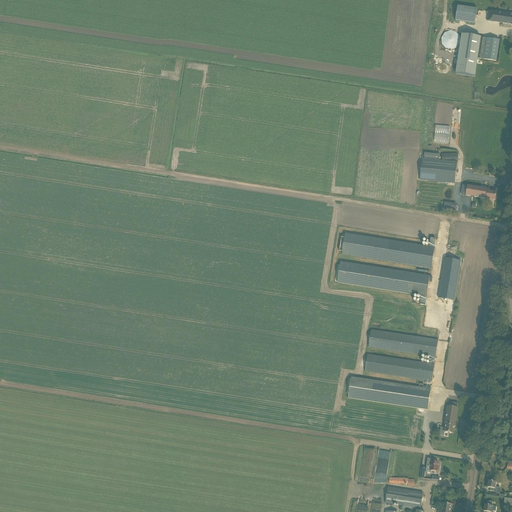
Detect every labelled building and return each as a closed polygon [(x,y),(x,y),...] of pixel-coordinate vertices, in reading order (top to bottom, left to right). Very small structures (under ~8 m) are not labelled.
[(476,10),(456,7),(454,22),(474,24),(476,10)] [(511,15),(489,12),(488,21),(511,24),(511,15)] [(447,31),(443,47),(457,50),(460,34),(447,31)] [(500,41),(481,38),(478,38),(476,37),(472,36),(462,35),(456,75),(475,77),(478,59),(496,62),(500,41)] [(442,155),(442,161),(422,159),(420,181),(455,184),(457,162),(444,161),(458,160),(458,153),(442,155)] [(462,195),(490,200),(495,201),(496,193),(489,192),(490,190),(463,185),(462,195)] [(456,207),(445,205),(443,212),(455,214),(456,207)] [(342,254),(431,269),(435,249),(434,249),(436,240),(431,239),(431,240),(430,241),(429,248),(346,234),(345,238),(343,252),(342,254)] [(461,262),(445,259),(439,299),(455,302),(461,262)] [(420,305),(426,306),(430,277),(341,263),(340,266),(338,279),(337,283),(414,295),(421,296),(420,304),(420,305)] [(432,382),(438,341),(371,331),(369,348),(431,357),(430,364),(367,355),(365,372),(425,381),(425,383),(428,383),(430,383),(431,382),(432,382)] [(351,378),(348,399),(428,411),(431,389),(351,378)] [(444,433),(448,433),(453,434),(454,427),(455,427),(458,408),(457,408),(458,403),(449,402),(448,407),(445,425),(446,425),(444,433)] [(421,433),(424,417),(415,415),(412,432),(421,433)] [(439,467),(438,467),(438,463),(432,462),(432,460),(433,460),(428,459),(426,473),(430,473),(430,471),(437,472),(437,471),(439,471),(439,467)] [(489,481),(488,488),(490,489),(489,491),(497,493),(497,488),(496,488),(497,483),(489,481)] [(423,493),(388,487),(385,504),(420,509),(423,493)] [(494,511),(492,511),(493,507),(492,507),(493,502),(488,501),(487,506),(485,506),(484,511),(494,511)]
